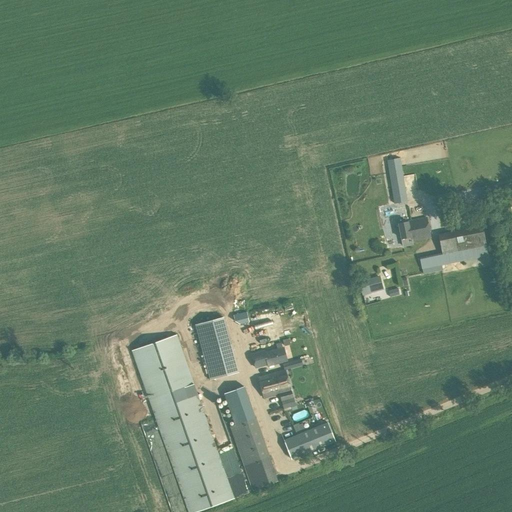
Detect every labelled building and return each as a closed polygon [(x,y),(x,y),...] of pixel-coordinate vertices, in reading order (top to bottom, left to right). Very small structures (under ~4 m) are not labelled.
[(399,158),(378,162),(385,206),(407,202),(399,158)] [(390,210),(383,212),(384,219),(392,218),(390,210)] [(426,218),(398,224),(402,246),(412,245),(411,241),(430,237),(426,218)] [(442,253),(420,258),(422,269),(488,254),(482,226),(438,235),(442,253)] [(380,278),(361,283),(364,294),(383,290),(380,278)] [(401,287),(388,289),(390,297),(403,296),(401,287)] [(159,302),(161,295),(150,292),(148,299),(159,302)] [(247,312),(234,316),(236,325),(250,322),(247,312)] [(228,326),(226,316),(198,324),(201,333),(228,326)] [(176,334),(131,350),(189,511),(190,511),(234,496),(176,334)] [(265,350),(251,354),(255,369),(287,360),(284,347),(282,348),(280,343),(275,344),(276,349),(265,352),(265,350)] [(228,371),(222,348),(206,352),(213,379),(240,372),(239,368),(228,371)] [(298,368),(296,361),(283,365),(284,370),(285,370),(286,371),(298,368)] [(284,370),(258,377),(263,398),(279,394),(281,401),(293,398),(286,371),(285,370),(284,370)] [(244,386),(225,393),(236,424),(231,426),(253,489),(278,480),(244,386)] [(327,423),(285,440),(292,459),(334,441),(327,423)] [(182,503),(171,508),(173,511),(175,511),(184,508),(182,503)]
